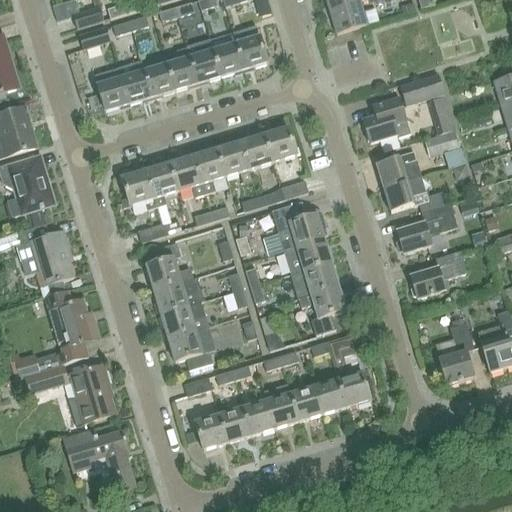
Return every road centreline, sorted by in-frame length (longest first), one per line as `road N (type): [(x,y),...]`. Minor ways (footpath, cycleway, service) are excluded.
road 1 (residential): [(210,499),(193,504),(175,491),(76,157)]
road 2 (residential): [(417,418),(327,112),(303,90)]
road 3 (residential): [(76,157),(303,90)]
road 4 (residential): [(210,499),(383,449),(409,434),(417,418)]
road 5 (residential): [(76,157),(26,0)]
